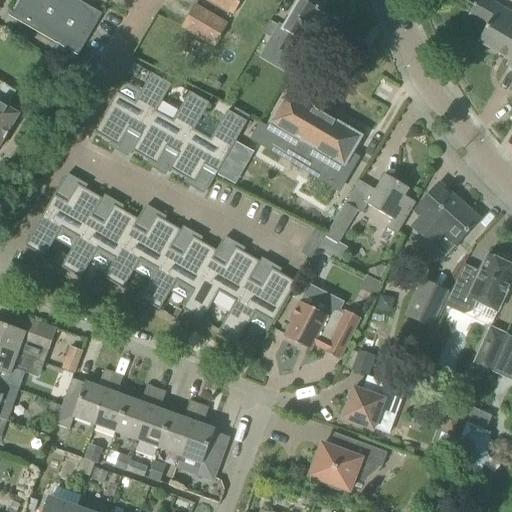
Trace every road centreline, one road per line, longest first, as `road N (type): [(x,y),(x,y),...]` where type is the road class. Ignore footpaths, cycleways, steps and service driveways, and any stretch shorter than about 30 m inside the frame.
road 1 (residential): [(293,261),(62,153),(149,0)]
road 2 (residential): [(224,511),(256,407),(253,385),(239,372),(0,290)]
road 3 (tertiary): [(511,180),(457,121),(388,0)]
